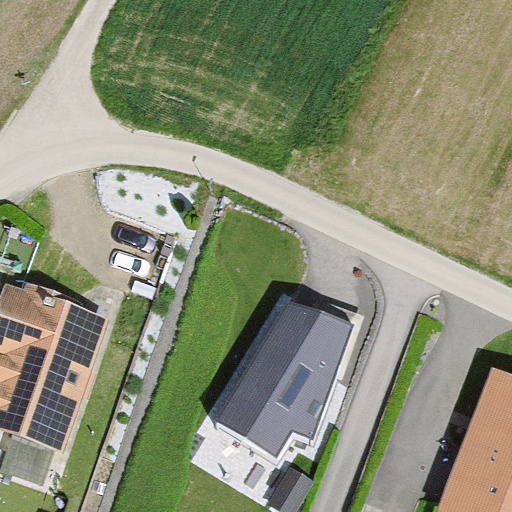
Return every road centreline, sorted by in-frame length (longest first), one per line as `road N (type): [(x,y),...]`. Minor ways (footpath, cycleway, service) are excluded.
road 1 (residential): [(0,183),(112,144),(255,179),(511,301)]
road 2 (track): [(100,0),(0,158)]
